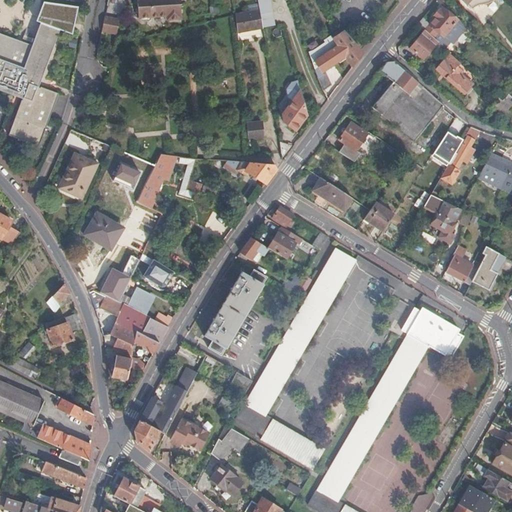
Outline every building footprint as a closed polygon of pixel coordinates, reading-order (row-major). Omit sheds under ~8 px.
[(136,0),(139,20),(140,20),(141,21),(143,23),(149,23),(151,20),(151,19),(167,17),(168,21),(181,20),(180,6),(181,5),(180,0),(136,0)] [(256,0),(258,10),(260,18),(272,15),(269,0),(256,0)] [(496,0),(461,0),(473,11),(475,9),(478,6),(481,5),(484,4),(490,3),(493,2),(495,1),(496,0)] [(39,22),(58,29),(71,32),(75,7),(42,2),(33,20),(39,22)] [(433,18),(423,30),(425,32),(433,39),(438,43),(444,49),(449,43),(451,45),(464,30),(455,16),(452,18),(441,7),(433,17),(433,18)] [(258,10),(234,15),(237,32),(262,28),(261,25),(260,18),(258,10)] [(105,19),(102,33),(117,36),(120,21),(105,19)] [(428,24),(422,19),(417,25),(423,30),(428,24)] [(22,95),(20,99),(7,136),(37,147),(56,94),(37,87),(58,29),(39,22),(34,36),(30,46),(17,82),(14,92),(22,95)] [(344,57),(351,68),(362,54),(359,50),(343,32),(333,39),(344,57)] [(438,43),(433,39),(425,32),(410,49),(423,61),(438,43)] [(30,46),(0,35),(0,91),(7,94),(9,90),(14,92),(17,82),(30,46)] [(321,73),(344,57),(333,39),(332,40),(328,43),(324,46),(328,53),(325,56),(323,53),(318,57),(316,55),(313,57),(315,62),(321,73)] [(473,55),(479,48),(473,44),(467,50),(473,55)] [(449,54),(435,69),(463,95),(471,87),(460,76),(463,73),(458,69),(462,65),(449,54)] [(393,61),(385,63),(378,72),(391,82),(434,116),(442,105),(433,98),(393,61)] [(318,77),(323,91),(330,85),(325,73),(318,77)] [(412,140),(434,116),(391,82),(371,107),(383,118),(384,117),(412,140)] [(306,115),(301,96),(295,93),(283,110),(284,114),(299,125),(306,115)] [(499,98),(493,106),(502,114),(511,103),(511,102),(510,101),(511,99),(511,97),(508,94),(502,101),(499,98)] [(246,131),(247,138),(262,137),(260,122),(245,123),(246,131)] [(338,153),(353,163),(359,155),(355,153),(361,144),(366,136),(349,124),(338,141),(343,145),(338,153)] [(479,132),(470,129),(466,136),(474,141),(479,132)] [(367,149),(375,138),(368,133),(366,136),(361,144),(367,149)] [(474,141),(466,136),(442,176),(440,178),(451,185),(459,172),(455,169),(461,161),(466,153),(471,156),(474,150),(469,147),(474,141)] [(477,178),(511,193),(511,162),(491,153),(477,178)] [(66,181),(62,188),(78,196),(90,172),(91,172),(95,165),(74,155),(62,179),(66,181)] [(153,167),(148,178),(161,182),(163,177),(162,177),(167,165),(165,163),(170,156),(160,155),(153,167)] [(167,178),(177,156),(170,156),(165,163),(167,165),(162,177),(163,177),(167,178)] [(150,171),(152,164),(136,158),(133,165),(150,171)] [(249,162),(228,161),(224,166),(234,173),(238,168),(244,173),(246,170),(265,183),(276,168),(273,164),(249,162)] [(119,165),(112,181),(131,189),(138,173),(119,165)] [(161,182),(148,178),(136,201),(148,207),(161,182)] [(351,200),(320,179),(311,191),(343,212),(351,200)] [(202,183),(189,180),(186,189),(199,193),(202,183)] [(426,201),(422,208),(437,216),(432,226),(442,231),(441,234),(446,238),(459,211),(429,197),(426,201)] [(362,221),(381,233),(392,216),(374,203),(369,211),(362,221)] [(295,217),(279,207),(272,219),(279,223),(282,219),(288,223),(291,218),(294,219),(295,217)] [(458,223),(465,227),(471,214),(463,211),(458,223)] [(11,221),(0,214),(0,237),(11,244),(18,231),(8,226),(11,221)] [(83,236),(110,252),(121,233),(112,228),(114,224),(96,214),(83,236)] [(299,237),(281,227),(268,248),(285,258),(299,237)] [(420,237),(432,244),(435,238),(423,231),(420,237)] [(313,246),(320,250),(328,237),(326,236),(322,233),(313,246)] [(266,247),(250,237),(239,252),(250,257),(255,250),(260,253),(261,253),(262,254),(266,247)] [(216,249),(221,242),(213,238),(209,246),(216,249)] [(496,261),(500,255),(488,248),(486,247),(482,254),(484,255),(477,270),(474,275),(472,280),(488,289),(497,274),(489,270),(494,261),(496,261)] [(334,249),(256,383),(236,419),(264,436),(261,441),(310,469),(322,450),(273,422),(273,421),(266,416),(355,261),(334,249)] [(255,250),(250,257),(256,261),(260,253),(255,250)] [(148,257),(142,254),(139,260),(145,263),(148,257)] [(164,285),(172,272),(152,260),(142,275),(160,287),(162,286),(164,285)] [(445,272),(470,285),(472,280),(474,275),(468,272),(451,262),(445,272)] [(207,347),(220,355),(266,278),(253,271),(249,278),(241,273),(203,335),(211,340),(207,347)] [(131,277),(127,286),(131,289),(136,280),(131,277)] [(65,289),(63,284),(51,296),(57,303),(68,294),(65,289)] [(118,300),(123,289),(115,286),(110,297),(118,300)] [(127,286),(118,303),(143,315),(152,296),(137,288),(132,298),(128,296),(131,289),(127,286)] [(93,291),(88,293),(90,297),(94,305),(117,317),(114,324),(100,326),(102,333),(102,335),(109,333),(118,338),(133,345),(134,342),(136,331),(159,342),(159,341),(167,327),(154,321),(143,315),(118,303),(93,291)] [(361,411),(308,504),(320,511),(354,511),(345,506),(346,505),(338,500),(426,346),(428,347),(429,346),(450,357),(463,336),(457,332),(458,329),(421,308),(419,311),(413,308),(401,329),(406,333),(361,411)] [(154,321),(167,327),(173,318),(167,316),(166,318),(157,313),(154,321)] [(81,325),(78,318),(62,324),(60,319),(44,324),(43,326),(44,329),(47,329),(53,345),(72,339),(70,332),(82,328),(81,325)] [(144,350),(152,353),(159,342),(136,331),(134,342),(145,347),(144,350)] [(133,345),(118,338),(113,348),(130,356),(133,345)] [(29,341),(18,353),(24,358),(34,346),(29,341)] [(9,366),(34,379),(39,369),(14,356),(9,366)] [(125,379),(128,367),(130,360),(119,357),(114,376),(125,379)] [(88,396),(93,395),(90,372),(89,359),(84,359),(88,396)] [(128,367),(141,372),(145,366),(130,360),(128,367)] [(151,397),(139,420),(165,434),(192,381),(196,374),(186,368),(176,387),(175,386),(165,405),(167,406),(160,421),(154,417),(161,402),(151,397)] [(244,394),(251,381),(236,372),(229,385),(244,394)] [(37,438),(43,425),(36,422),(45,402),(20,391),(0,382),(0,411),(27,424),(23,432),(37,438)] [(80,416),(92,421),(93,416),(83,410),(61,399),(57,407),(79,419),(80,416)] [(181,419),(171,440),(181,445),(182,442),(200,451),(209,434),(181,419)] [(148,425),(139,420),(134,430),(137,443),(148,453),(160,431),(156,429),(148,425)] [(87,460),(89,445),(47,427),(43,425),(37,438),(61,448),(80,456),(87,460)] [(248,439),(225,425),(213,449),(211,453),(219,460),(232,445),(238,451),(248,439)] [(511,434),(510,433),(493,462),(511,472),(511,434)] [(77,464),(80,456),(61,448),(58,456),(77,464)] [(509,481),(479,463),(475,470),(484,475),(479,484),(507,500),(511,490),(505,486),(509,481)] [(51,476),(83,488),(85,478),(55,466),(51,476)] [(214,488),(222,495),(236,478),(221,466),(211,478),(218,484),(214,488)] [(236,478),(222,495),(228,500),(242,483),(236,478)] [(124,479),(116,496),(143,511),(146,504),(148,500),(142,496),(144,490),(124,479)] [(468,485),(462,496),(464,497),(467,492),(470,486),(468,485)] [(297,496),(300,490),(293,486),(290,492),(297,496)] [(461,497),(458,503),(459,504),(472,511),(488,511),(490,508),(495,500),(484,494),(470,486),(467,492),(464,497),(462,496),(461,497)] [(52,510),(57,511),(77,511),(79,506),(33,491),(29,503),(52,510)] [(0,506),(16,511),(20,511),(24,503),(0,495),(0,506)] [(251,501),(245,511),(283,511),(284,511),(262,499),(258,506),(251,501)] [(20,511),(57,511),(52,510),(29,503),(24,502),(24,503),(20,511)]
